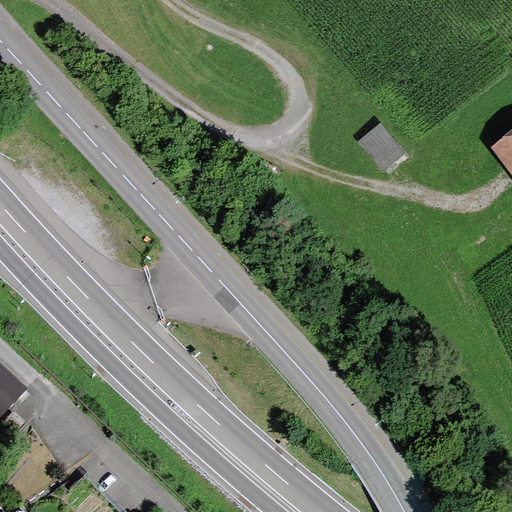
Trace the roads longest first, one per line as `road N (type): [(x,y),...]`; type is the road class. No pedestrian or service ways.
road 1 (tertiary): [(0,39),(295,363),(404,511)]
road 2 (track): [(44,0),(183,114),(254,147),(286,131),(297,106),(289,79),(246,39),(166,0)]
road 3 (trunk): [(322,511),(144,353),(0,203)]
road 4 (trunk): [(0,247),(97,351),(276,511)]
